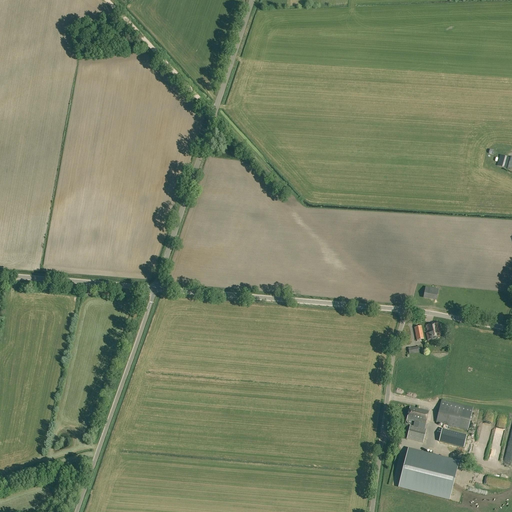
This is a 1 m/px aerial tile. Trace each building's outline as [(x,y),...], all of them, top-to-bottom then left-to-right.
[(497,166),(506,168),(509,157),(500,155),(497,166)] [(424,297),(437,299),(438,289),(426,287),(424,297)] [(427,334),(428,340),(440,337),(439,331),(439,330),(438,323),(427,326),(428,334),(427,334)] [(414,328),(417,340),(424,339),(421,327),(414,328)] [(408,349),(410,357),(420,355),(418,347),(408,349)] [(436,423),(468,430),(473,408),(441,400),(436,423)] [(406,439),(423,443),(425,435),(426,430),(424,429),(418,428),(419,423),(425,424),(429,412),(410,407),(407,420),(414,422),(413,426),(410,426),(409,431),(406,439)] [(458,462),(408,450),(399,487),(449,500),(458,462)]
